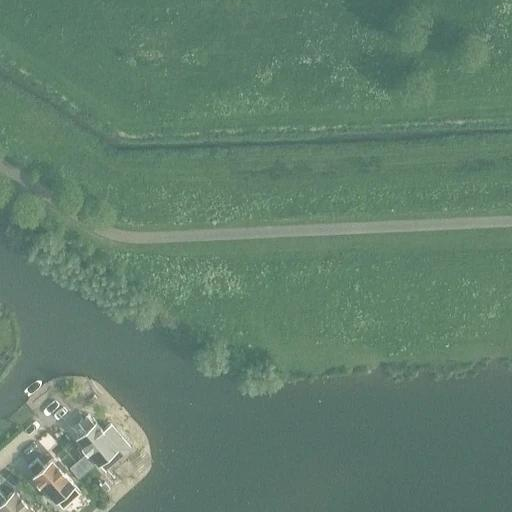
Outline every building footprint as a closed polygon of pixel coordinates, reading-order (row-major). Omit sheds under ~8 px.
[(96,421),(78,437),(99,462),(117,447),(96,421)] [(84,455),(75,462),(84,472),(93,465),(84,455)] [(52,459),(34,475),(56,500),(74,484),(52,459)] [(75,462),(70,467),(79,477),(84,472),(75,462)] [(0,503),(0,510),(1,511),(34,511),(14,490),(0,503)]
